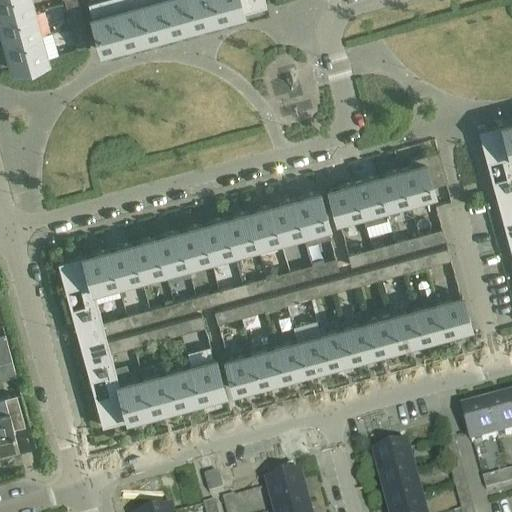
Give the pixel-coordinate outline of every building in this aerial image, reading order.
[(0,0),(0,20),(35,12),(31,0),(0,0)] [(102,51),(122,46),(124,45),(112,0),(96,0),(88,2),(102,51)] [(148,39),(136,0),(112,0),(124,45),(148,39)] [(136,0),(148,39),(171,32),(161,0),(136,0)] [(194,26),(186,0),(161,0),(171,32),(194,26)] [(217,20),(211,0),(186,0),(194,26),(217,20)] [(211,0),(217,20),(240,13),(236,0),(211,0)] [(236,0),(240,13),(267,6),(265,0),(236,0)] [(84,23),(81,11),(69,14),(72,26),(84,23)] [(41,35),(35,12),(0,20),(0,23),(6,44),(41,35)] [(48,61),(41,35),(6,44),(13,70),(48,61)] [(90,47),(87,35),(75,38),(79,50),(90,47)] [(511,147),(505,124),(479,131),(486,159),(501,155),(506,173),(491,177),(501,212),(511,208),(511,147)] [(413,165),(400,169),(409,201),(434,194),(432,187),(448,182),(439,152),(412,159),(413,165)] [(409,201),(400,169),(378,175),(386,207),(409,201)] [(386,207),(378,175),(354,182),(364,213),(367,223),(389,217),(386,207)] [(364,213),(354,182),(330,188),(329,189),(338,220),(364,213)] [(318,191),(294,198),(303,231),(306,243),(331,236),(319,191),(318,191)] [(303,231),(294,198),(271,204),(280,238),(303,231)] [(280,238),(271,204),(248,211),(256,244),(280,238)] [(511,208),(501,212),(511,253),(511,208)] [(256,244),(248,211),(225,217),(233,250),(256,244)] [(233,250),(225,217),(201,223),(211,257),(233,250)] [(211,257),(201,223),(179,230),(188,263),(211,257)] [(188,263),(179,230),(155,236),(164,269),(188,263)] [(430,232),(419,235),(422,247),(434,244),(430,232)] [(164,269),(155,236),(132,242),(141,276),(164,269)] [(410,250),(407,239),(396,242),(399,253),(410,250)] [(141,276),(132,242),(109,249),(118,282),(141,276)] [(384,245),(373,248),(376,260),(387,256),(399,253),(396,242),(384,245)] [(361,251),(349,254),(352,266),(364,263),(376,260),(373,248),(361,251)] [(451,260),(448,248),(435,252),(438,263),(451,260)] [(118,282),(109,249),(84,255),(93,289),(94,288),(118,282)] [(93,289),(84,255),(58,262),(66,290),(80,287),(85,305),(71,309),(80,344),(107,337),(106,333),(103,321),(94,288),(93,289)] [(427,266),(424,255),(412,258),(415,270),(427,266)] [(329,272),(326,261),(313,264),(317,276),(329,272)] [(404,273),(400,261),(389,264),(392,276),(404,273)] [(302,267),(290,270),(293,282),(305,279),(317,276),(313,264),(302,267)] [(380,279),(377,267),(366,271),(369,282),(380,279)] [(282,285),(279,274),(267,277),(270,288),(282,285)] [(357,285),(354,274),(343,277),(346,288),(357,285)] [(259,291),(255,280),(243,283),(246,295),(259,291)] [(334,292),(331,280),(319,283),(322,295),(334,292)] [(235,298),(232,286),(220,289),(223,301),(235,298)] [(310,298),(307,287),(296,290),(299,301),(310,298)] [(212,304),(209,293),(197,296),(200,307),(212,304)] [(287,304),(284,293),(272,296),(275,308),(287,304)] [(462,295),(461,295),(437,302),(446,333),(471,326),(462,295)] [(189,310),(185,299),(173,302),(176,314),(189,310)] [(264,311),(261,299),(249,302),(252,314),(264,311)] [(446,333),(437,302),(414,308),(423,339),(446,333)] [(165,317),(162,305),(150,308),(153,320),(165,317)] [(241,317),(238,305),(226,309),(229,320),(241,317)] [(423,339),(414,308),(391,314),(399,346),(423,339)] [(142,323),(139,312),(127,315),(130,326),(142,323)] [(399,346),(391,314),(367,320),(376,352),(399,346)] [(202,316),(190,319),(193,330),(206,327),(202,316)] [(106,333),(119,329),(115,318),(103,321),(106,333)] [(376,352),(367,320),(344,327),(354,358),(376,352)] [(182,334),(179,322),(167,325),(170,337),(182,334)] [(354,358),(344,327),(321,333),(330,365),(354,358)] [(159,340),(155,328),(144,331),(147,343),(159,340)] [(330,365),(321,333),(298,339),(306,371),(330,365)] [(135,346),(132,335),(121,338),(124,349),(135,346)] [(120,384),(111,353),(107,337),(80,344),(90,380),(105,377),(110,395),(95,399),(103,426),(128,419),(119,384),(120,384)] [(306,371),(298,339),(274,346),(283,377),(306,371)] [(283,377),(274,346),(251,352),(260,384),(283,377)] [(260,384),(251,352),(226,359),(235,390),(260,384)] [(225,393),(215,358),(190,365),(199,400),(225,393)] [(199,400),(190,365),(167,371),(176,406),(199,400)] [(176,406),(167,371),(143,377),(153,412),(176,406)] [(143,377),(120,384),(119,384),(128,419),(153,412),(143,377)] [(0,451),(19,446),(14,430),(26,427),(18,397),(0,401),(0,451)] [(511,434),(511,402),(511,401),(489,408),(497,439),(511,434)] [(497,439),(489,408),(463,415),(472,446),(497,439)] [(375,458),(382,483),(413,475),(406,449),(375,458)] [(460,462),(457,450),(445,453),(448,465),(460,462)] [(466,485),(463,473),(451,476),(455,488),(466,485)] [(207,478),(205,481),(209,493),(212,495),(222,492),(223,490),(220,477),(217,475),(207,478)] [(420,498),(413,475),(382,483),(389,506),(420,498)] [(498,489),(495,477),(483,481),(486,492),(498,489)] [(277,511),(306,504),(299,478),(268,487),(275,511),(277,511)] [(473,508),(470,496),(458,499),(461,511),(473,508)] [(423,511),(420,498),(389,506),(390,511),(423,511)] [(232,511),(238,511),(234,499),(223,502),(225,511),(232,511)]
